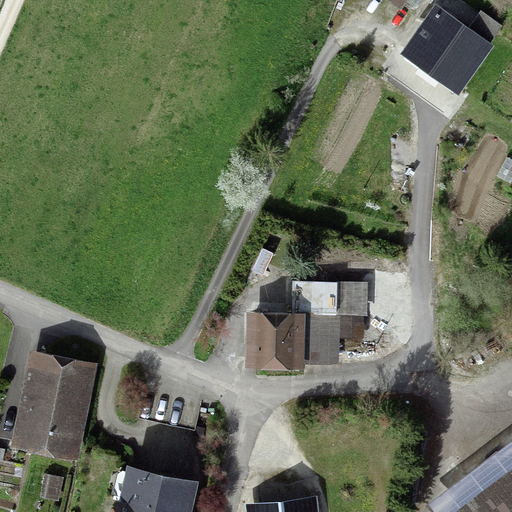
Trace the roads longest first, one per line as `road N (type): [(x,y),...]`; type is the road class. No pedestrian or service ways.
road 1 (residential): [(256,394),(418,374),(423,83),(350,34),(331,40),(181,366)]
road 2 (residential): [(0,294),(181,366)]
road 3 (residential): [(256,394),(227,511)]
